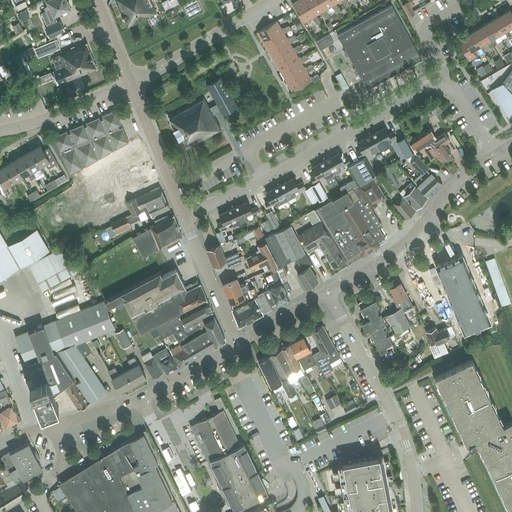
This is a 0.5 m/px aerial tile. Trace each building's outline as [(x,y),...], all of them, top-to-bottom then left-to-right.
[(66,0),(47,0),(49,6),(45,8),(46,11),(42,13),(47,25),(57,20),(54,15),(70,8),(66,0)] [(117,0),(119,3),(117,4),(128,27),(156,13),(150,0),(117,0)] [(317,24),(318,24),(304,0),(298,0),(292,4),(304,23),(312,18),(317,24)] [(327,18),(328,18),(317,0),(304,0),(318,24),(321,22),(316,15),(322,12),(327,18)] [(337,13),(338,12),(330,0),(317,0),(328,18),(330,16),(326,9),(331,6),(337,13)] [(347,7),(348,6),(344,0),(330,0),(338,12),(340,11),(336,4),(341,0),(347,7)] [(411,0),(410,0),(402,5),(409,17),(415,13),(411,7),(414,6),(411,0)] [(337,35),(367,89),(422,59),(392,5),(337,35)] [(500,15),(509,30),(511,28),(511,12),(510,9),(500,15)] [(511,35),(511,34),(509,30),(500,15),(491,20),(500,35),(505,32),(509,37),(511,35)] [(495,38),(500,35),(491,20),(482,26),(493,46),(496,44),(495,38)] [(60,21),(46,28),(50,38),(65,31),(60,21)] [(264,42),(290,27),(289,26),(281,29),(277,21),(258,32),(264,42)] [(491,48),(493,46),(482,26),(472,32),(481,46),(486,43),(491,48)] [(269,52),(296,37),(295,36),(287,39),(284,33),(291,29),(290,27),(264,42),(269,52)] [(481,46),(472,32),(463,37),(458,41),(469,60),(478,55),(476,49),(481,46)] [(36,44),(43,40),(40,33),(33,37),(36,44)] [(329,34),(316,41),(321,50),(334,43),(329,34)] [(275,62),(302,47),(301,45),(293,48),(290,43),(297,39),(296,37),(269,52),(275,62)] [(56,39),(34,48),(38,57),(60,48),(56,39)] [(59,55),(52,58),(56,69),(53,70),(59,84),(96,69),(97,69),(97,68),(96,68),(87,44),(87,43),(86,44),(59,54),(59,55)] [(281,72),(307,56),(307,55),(299,58),(296,53),(303,49),(302,47),(275,62),(281,72)] [(287,82),(313,66),(312,65),(304,68),(301,63),(309,59),(307,56),(281,72),(287,82)] [(493,60),(496,66),(502,63),(499,57),(493,60)] [(313,66),(287,82),(292,92),(311,81),(313,83),(320,78),(318,75),(310,78),(307,73),(314,68),(313,66)] [(511,71),(503,84),(492,91),(510,118),(511,116),(511,71)] [(203,97),(168,117),(174,128),(173,128),(179,138),(179,137),(185,148),(221,129),(213,115),(221,111),(222,114),(238,105),(221,76),(206,84),(217,103),(209,108),(203,97)] [(54,136),(48,139),(60,159),(63,158),(70,175),(126,143),(119,126),(121,125),(115,110),(102,116),(103,119),(55,139),(54,136)] [(394,120),(390,122),(395,131),(399,129),(394,120)] [(371,135),(379,150),(392,143),(398,140),(393,132),(388,135),(384,127),(371,135)] [(410,142),(416,151),(423,146),(432,158),(437,155),(440,160),(443,158),(445,159),(449,157),(448,154),(451,153),(445,144),(450,140),(445,133),(431,143),(425,132),(410,142)] [(372,154),(379,150),(371,135),(357,142),(361,149),(356,152),(359,157),(366,153),(365,151),(369,149),(372,154)] [(398,144),(405,154),(412,150),(405,139),(398,144)] [(31,150),(41,166),(45,164),(48,169),(58,163),(48,147),(43,150),(40,145),(34,148),(33,147),(30,149),(31,150)] [(44,172),(41,166),(31,150),(25,153),(25,152),(21,154),(22,155),(23,155),(32,171),(35,177),(44,172)] [(429,166),(418,155),(414,151),(405,157),(409,162),(410,162),(421,173),(413,181),(428,196),(429,196),(442,184),(435,176),(439,169),(429,166)] [(325,160),(333,175),(341,171),(338,166),(342,163),(343,165),(350,161),(348,157),(342,160),(339,153),(325,160)] [(35,177),(32,171),(23,155),(22,155),(16,159),(15,157),(12,159),(13,161),(14,160),(23,177),(27,174),(31,179),(35,177)] [(356,161),(365,179),(374,175),(364,157),(356,161)] [(155,190),(160,187),(156,179),(159,177),(153,161),(126,171),(121,158),(84,179),(101,224),(129,214),(125,201),(155,190)] [(14,182),(23,177),(14,160),(13,161),(7,164),(6,162),(3,164),(4,166),(5,165),(14,182)] [(326,179),(333,175),(325,160),(312,167),(316,174),(310,177),(313,182),(320,178),(319,176),(323,174),(326,179)] [(342,192),(365,179),(356,161),(347,166),(353,179),(339,186),(342,192)] [(5,187),(14,182),(5,165),(4,166),(0,167),(0,179),(3,184),(0,185),(0,191),(2,194),(4,198),(9,195),(5,187)] [(314,210),(318,217),(347,263),(354,259),(355,261),(362,256),(364,257),(380,246),(380,244),(386,240),(384,238),(385,238),(379,228),(382,226),(371,207),(386,198),(373,176),(352,187),(332,199),(314,210)] [(279,185),(288,200),(295,196),(292,191),(296,189),(298,191),(304,187),(302,182),(297,185),(293,178),(279,185)] [(310,186),(318,200),(319,202),(328,196),(319,181),(310,186)] [(427,199),(415,186),(411,181),(403,189),(407,193),(403,196),(416,209),(427,199)] [(48,191),(53,187),(50,182),(45,185),(48,191)] [(280,204),(288,200),(279,185),(266,192),(270,200),(265,202),(267,207),(274,203),(273,201),(277,199),(280,204)] [(312,203),(318,200),(310,186),(304,190),(312,203)] [(136,198),(142,212),(145,211),(148,217),(152,215),(152,216),(169,208),(160,187),(155,190),(136,198)] [(32,192),(35,198),(40,195),(37,189),(32,192)] [(30,201),(35,198),(32,192),(27,195),(30,201)] [(416,210),(402,195),(393,203),(406,219),(416,210)] [(138,214),(142,212),(136,198),(126,202),(131,214),(126,216),(128,220),(139,216),(138,214)] [(233,208),(238,218),(240,223),(248,220),(245,214),(252,212),(253,214),(259,211),(256,206),(251,209),(247,201),(233,208)] [(240,223),(238,218),(233,208),(219,214),(223,221),(217,224),(220,229),(225,226),(224,224),(230,221),(233,227),(240,223)] [(275,232),(281,229),(272,211),(265,214),(275,232)] [(174,215),(156,225),(151,227),(132,237),(143,257),(160,248),(160,249),(183,237),(174,215)] [(131,227),(128,220),(126,216),(111,223),(111,225),(107,227),(111,236),(131,227)] [(262,222),(266,231),(272,228),(267,219),(262,222)] [(330,238),(320,221),(297,235),(307,251),(320,244),(334,268),(345,261),(330,238)] [(275,232),(264,238),(278,266),(304,253),(290,225),(281,229),(275,232)] [(0,279),(50,251),(37,229),(8,246),(0,232),(0,279)] [(225,240),(221,231),(216,233),(219,242),(225,240)] [(247,258),(249,262),(248,263),(247,264),(249,268),(251,269),(252,268),(252,269),(266,262),(270,269),(277,266),(278,266),(266,242),(257,246),(259,250),(254,252),(255,254),(247,258)] [(220,243),(206,249),(213,267),(226,261),(229,268),(241,262),(237,252),(225,257),(220,243)] [(28,265),(42,290),(81,269),(67,244),(28,265)] [(305,253),(295,258),(303,270),(297,273),(302,281),(299,283),(304,289),(306,290),(313,286),(312,283),(317,280),(308,266),(308,265),(311,263),(305,253)] [(446,262),(436,266),(464,332),(490,321),(462,255),(452,259),(450,256),(445,258),(446,262)] [(123,298),(141,332),(180,311),(181,314),(207,300),(200,283),(187,290),(185,286),(176,269),(175,269),(174,268),(173,269),(173,270),(163,276),(160,271),(106,300),(109,306),(123,298)] [(243,304),(242,303),(251,298),(258,294),(255,287),(248,290),(245,283),(240,285),(237,279),(237,278),(222,284),(230,303),(231,302),(233,309),(243,304)] [(267,285),(269,289),(263,292),(270,306),(275,303),(276,304),(289,299),(281,282),(278,283),(275,284),(274,282),(267,285)] [(398,308),(385,315),(395,333),(406,327),(410,324),(404,312),(414,307),(399,282),(389,287),(393,295),(391,296),(395,303),(398,308)] [(243,304),(233,309),(233,310),(233,309),(232,310),(239,326),(271,309),(263,292),(258,294),(251,298),(242,303),(243,304)] [(368,319),(362,322),(372,339),(373,338),(380,350),(392,343),(374,296),(359,304),(368,319)] [(57,351),(75,378),(91,401),(107,391),(84,357),(92,352),(84,341),(115,329),(105,301),(16,336),(27,363),(57,351)] [(186,326),(211,313),(212,313),(212,311),(207,301),(180,315),(186,326)] [(173,332),(173,333),(176,338),(180,344),(189,360),(196,356),(198,356),(225,341),(225,339),(215,318),(214,318),(211,313),(186,326),(180,315),(179,313),(155,326),(161,338),(173,332)] [(322,325),(311,332),(321,350),(312,354),(323,373),(330,369),(328,366),(329,365),(328,364),(335,360),(334,358),(339,355),(322,325)] [(395,333),(394,333),(397,339),(410,332),(406,327),(395,333)] [(431,344),(430,344),(435,357),(448,352),(442,339),(449,336),(446,328),(437,331),(435,327),(426,331),(431,344)] [(116,333),(124,347),(131,343),(123,328),(116,333)] [(170,342),(176,338),(173,333),(167,337),(170,342)] [(303,337),(290,344),(304,369),(316,362),(303,337)] [(187,361),(189,360),(180,344),(170,350),(180,367),(187,363),(187,361)] [(293,371),(295,375),(297,378),(304,374),(300,367),(289,345),(281,348),(293,371)] [(295,375),(293,371),(281,348),(271,353),(271,356),(281,376),(279,377),(281,380),(288,377),(290,382),(297,379),(297,378),(295,375)] [(63,387),(75,378),(57,351),(27,363),(33,378),(25,381),(27,386),(30,385),(32,393),(33,393),(41,414),(59,407),(53,394),(61,388),(62,389),(64,388),(63,387)] [(141,356),(153,377),(153,378),(163,372),(161,368),(163,367),(167,374),(178,368),(171,355),(157,362),(151,351),(141,356)] [(279,377),(268,356),(259,360),(259,362),(269,383),(270,382),(272,386),(282,382),(281,380),(279,377)] [(126,371),(133,384),(146,377),(135,357),(128,361),(132,368),(126,371)] [(471,358),(450,368),(434,376),(466,444),(469,442),(469,443),(468,444),(468,445),(468,446),(469,447),(470,447),(473,453),(479,449),(509,511),(511,511),(511,420),(511,419),(502,424),(471,358)] [(133,384),(126,371),(119,375),(115,367),(108,371),(119,392),(133,384)] [(285,388),(289,396),(296,393),(292,385),(290,382),(288,377),(281,380),(282,382),(285,388)] [(79,409),(91,401),(75,378),(63,387),(64,388),(79,409)] [(20,420),(5,389),(0,391),(0,413),(6,426),(20,420)] [(325,399),(330,408),(341,403),(336,393),(325,399)] [(354,402),(343,407),(346,412),(357,407),(354,402)] [(222,409),(194,423),(212,458),(209,459),(233,509),(267,492),(243,442),(239,444),(222,409)] [(318,433),(327,429),(323,422),(315,426),(318,433)] [(146,511),(172,499),(155,464),(157,462),(143,433),(136,437),(135,435),(119,444),(134,467),(119,475),(136,511),(146,511)] [(173,444),(179,441),(175,433),(169,436),(173,444)] [(6,465),(8,470),(16,482),(42,469),(37,459),(40,457),(36,450),(33,452),(29,442),(1,457),(6,465)] [(136,511),(119,475),(134,467),(119,444),(58,482),(77,511),(114,511),(116,511),(136,511)] [(391,496),(389,484),(383,455),(337,464),(343,493),(342,494),(342,493),(341,493),(341,494),(341,503),(341,511),(339,511),(338,510),(331,511),(323,495),(319,498),(325,511),(398,511),(398,509),(396,510),(395,504),(397,503),(394,494),(392,495),(391,496)] [(8,470),(6,465),(0,468),(0,486),(13,479),(8,470)] [(53,490),(59,500),(66,495),(60,486),(53,490)] [(180,511),(174,499),(172,499),(146,511),(180,511)] [(276,511),(271,499),(244,511),(276,511)]
